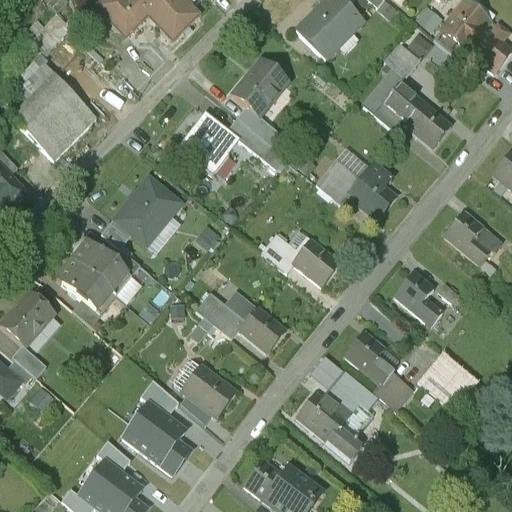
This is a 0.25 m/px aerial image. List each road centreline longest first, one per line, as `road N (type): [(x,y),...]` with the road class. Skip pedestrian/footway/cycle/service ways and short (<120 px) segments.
road 1 (residential): [(187,511),(511,103)]
road 2 (residential): [(260,0),(0,258)]
